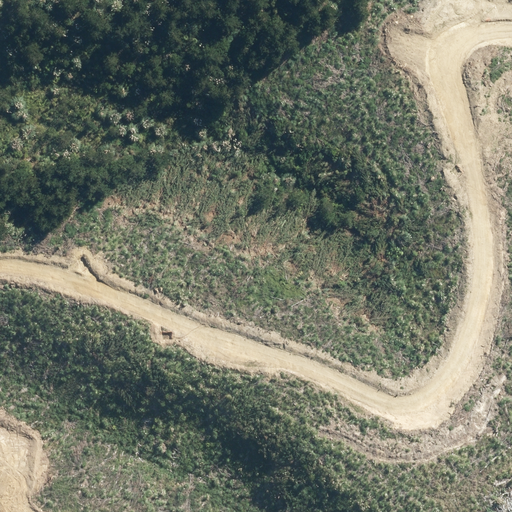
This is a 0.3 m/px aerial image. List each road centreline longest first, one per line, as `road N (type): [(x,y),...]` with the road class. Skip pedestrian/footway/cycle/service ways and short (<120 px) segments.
road 1 (trunk): [(511,99),(346,184),(0,394)]
road 2 (trunk): [(0,368),(175,254),(511,76)]
